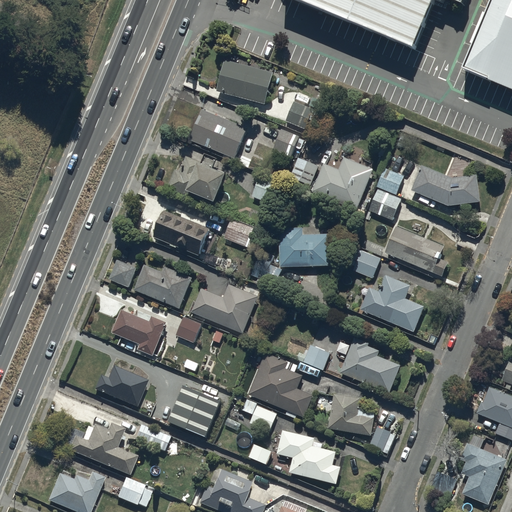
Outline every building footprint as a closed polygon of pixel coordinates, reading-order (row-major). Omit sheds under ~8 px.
[(313,0),(416,43),(434,0),(463,0),(465,0),(313,0)] [(511,0),(491,0),(465,65),(511,84),(511,0)] [(274,71),(226,60),(217,90),(267,103),(274,71)] [(309,105),(294,100),(286,120),(301,126),(309,105)] [(249,127),(203,108),(191,140),(236,158),(249,127)] [(301,135),(281,128),(274,150),(293,157),(301,135)] [(185,165),(183,171),(176,169),(168,186),(187,195),(189,189),(216,200),(227,172),(187,156),(184,164),(185,165)] [(319,164),(296,156),(289,176),(311,185),(319,164)] [(340,169),(324,163),(314,191),(358,209),(374,168),(344,157),(340,169)] [(454,177),(423,165),(413,189),(449,205),(481,200),(478,175),(454,177)] [(375,185),(378,186),(396,194),(404,175),(383,166),(375,185)] [(281,181),(261,174),(252,196),(273,204),(281,181)] [(402,197),(379,188),(370,210),(393,219),(402,197)] [(152,235),(200,255),(209,229),(162,210),(152,235)] [(255,227),(232,218),(226,233),(248,243),(255,227)] [(445,245),(397,225),(386,251),(443,275),(449,261),(440,257),(445,245)] [(303,226),(279,227),(280,267),(331,266),(331,234),(303,234),(303,226)] [(275,255),(257,248),(247,272),(275,284),(282,269),(271,264),(275,255)] [(382,258),(363,249),(354,269),(372,278),(382,258)] [(137,266),(117,258),(109,279),(129,287),(137,266)] [(136,290),(181,307),(193,277),(166,266),(163,271),(145,263),(136,290)] [(380,290),(371,287),(362,308),(415,331),(426,306),(407,298),(413,285),(387,274),(380,290)] [(224,297),(203,288),(193,312),(243,332),(259,296),(229,284),(224,297)] [(151,321),(123,309),(114,331),(142,343),(139,349),(154,355),(168,322),(153,316),(151,321)] [(203,323),(185,315),(177,335),(195,342),(203,323)] [(356,337),(341,371),(390,391),(401,363),(379,355),(381,351),(369,346),(369,343),(356,337)] [(306,355),(300,352),(297,359),(323,370),(331,352),(325,349),(328,343),(319,340),(316,346),(311,343),(306,355)] [(290,361),(267,352),(251,393),(307,416),(315,395),(298,388),(303,374),(287,368),(290,361)] [(185,374),(161,365),(156,378),(180,387),(185,374)] [(102,380),(97,393),(138,410),(149,385),(115,371),(110,383),(102,380)] [(185,387),(170,425),(206,439),(220,403),(218,402),(222,392),(189,379),(186,388),(185,387)] [(482,401),(478,412),(501,422),(496,433),(511,439),(511,394),(492,386),(485,402),(482,401)] [(361,397),(333,393),(329,427),(369,434),(372,434),(377,408),(360,405),(361,397)] [(270,431),(278,413),(257,405),(259,402),(247,398),(243,409),(254,414),(250,423),(270,431)] [(70,448),(130,474),(138,455),(117,448),(125,429),(112,423),(108,429),(95,424),(88,440),(75,436),(70,448)] [(170,436),(140,424),(134,438),(164,450),(170,436)] [(283,431),(278,454),(293,457),(290,472),(338,483),(341,466),(335,464),(336,451),(315,446),(316,438),(283,431)] [(273,450),(255,443),(249,456),(267,463),(273,450)] [(470,475),(462,492),(489,503),(508,460),(468,443),(462,458),(467,461),(462,472),(470,475)] [(206,486),(199,502),(222,511),(261,511),(265,505),(245,497),(251,483),(220,469),(212,488),(206,486)] [(74,480),(61,474),(51,499),(82,511),(88,511),(102,479),(91,474),(89,480),(76,475),(74,480)] [(145,485),(125,477),(117,496),(136,504),(137,503),(146,507),(152,492),(143,488),(145,485)]
